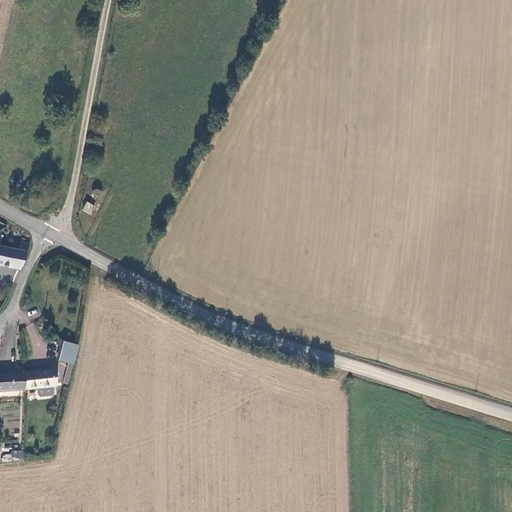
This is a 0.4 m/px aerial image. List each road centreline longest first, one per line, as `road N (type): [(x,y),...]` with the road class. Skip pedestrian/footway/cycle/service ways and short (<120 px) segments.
road 1 (tertiary): [(50,234),(225,324),(511,414)]
road 2 (unclassified): [(50,234),(71,189),(108,0)]
